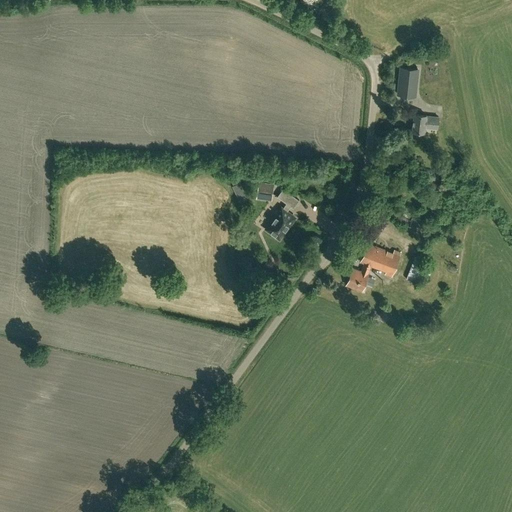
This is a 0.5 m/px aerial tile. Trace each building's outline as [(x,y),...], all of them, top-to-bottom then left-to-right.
[(415,96),(418,69),(401,67),(398,94),(415,96)] [(437,129),(438,117),(426,116),(426,115),(414,114),(412,131),(424,132),(425,128),(437,129)] [(234,180),(238,186),(244,182),(240,176),(234,180)] [(422,186),(424,187),(433,191),(436,184),(425,179),(422,186)] [(256,198),(271,201),(274,184),(259,182),(256,198)] [(293,208),(299,200),(283,188),(277,196),(286,203),(283,208),(281,207),(265,229),(279,239),(295,217),(287,211),(291,206),(293,208)] [(382,215),(385,207),(376,204),(373,212),(382,215)] [(393,252),(368,243),(361,262),(364,263),(370,265),(386,271),(385,274),(391,277),(400,253),(394,250),(393,252)] [(432,265),(427,262),(426,263),(423,272),(429,274),(432,265)] [(367,273),(370,265),(364,263),(361,271),(353,268),(346,285),(362,291),(368,274),(367,273)]
